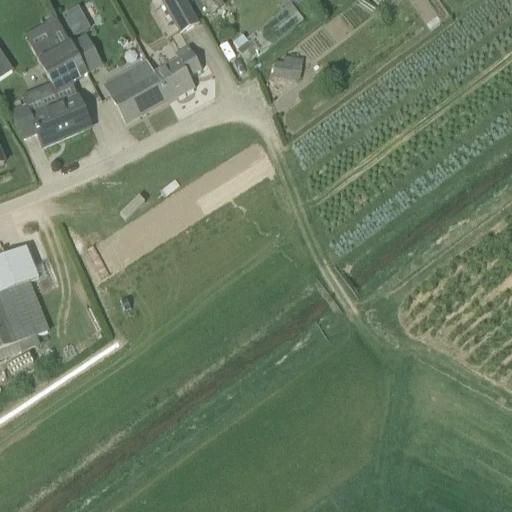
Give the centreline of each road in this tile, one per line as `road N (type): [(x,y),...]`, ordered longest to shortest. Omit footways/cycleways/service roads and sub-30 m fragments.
road 1 (track): [(511,419),(351,314),(325,276),(251,99)]
road 2 (unclassified): [(0,211),(251,99)]
